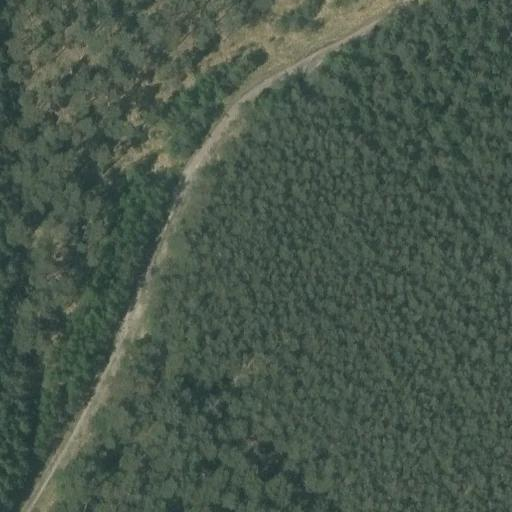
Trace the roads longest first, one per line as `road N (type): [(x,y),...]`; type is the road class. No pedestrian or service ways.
road 1 (track): [(293,71),(366,179),(511,262)]
road 2 (track): [(405,1),(365,34),(293,71)]
